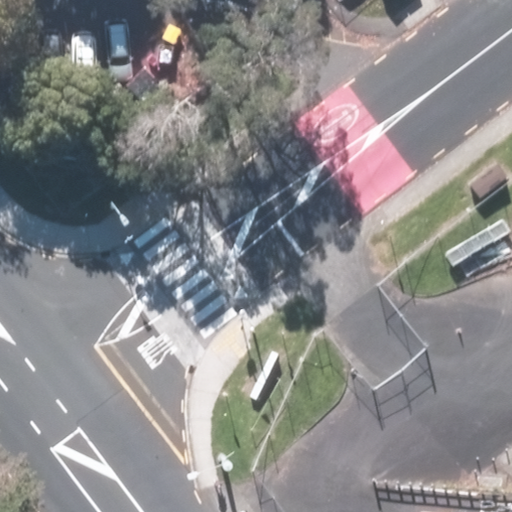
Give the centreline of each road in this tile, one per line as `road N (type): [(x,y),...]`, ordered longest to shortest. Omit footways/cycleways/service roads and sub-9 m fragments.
road 1 (residential): [(19,382),(511,19)]
road 2 (secondary): [(19,382),(120,511)]
